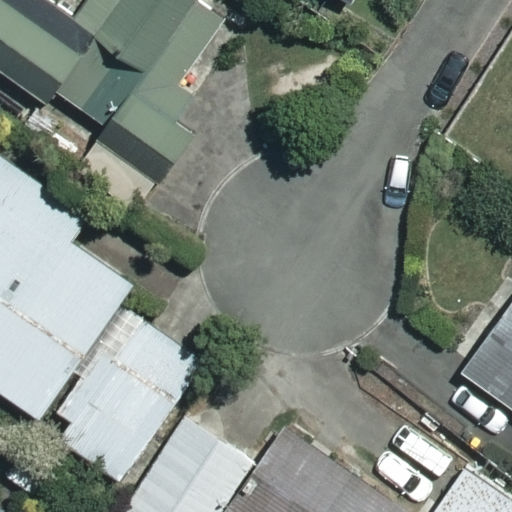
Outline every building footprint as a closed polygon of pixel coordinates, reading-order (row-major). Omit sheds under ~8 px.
[(0,0),(0,73),(170,189),(263,52),(187,0),(100,0),(81,29),(38,0),(0,0)] [(334,0),(359,15),(368,0),(334,0)] [(91,225),(0,162),(0,395),(45,426),(138,292),(75,248),(91,225)] [(511,322),(469,383),(511,413),(511,322)] [(209,373),(144,325),(58,440),(123,489),(209,373)] [(227,511),(260,464),(196,419),(131,511),(227,511)] [(443,511),(399,511),(295,440),(244,511),(511,511),(511,502),(470,474),(443,511)]
